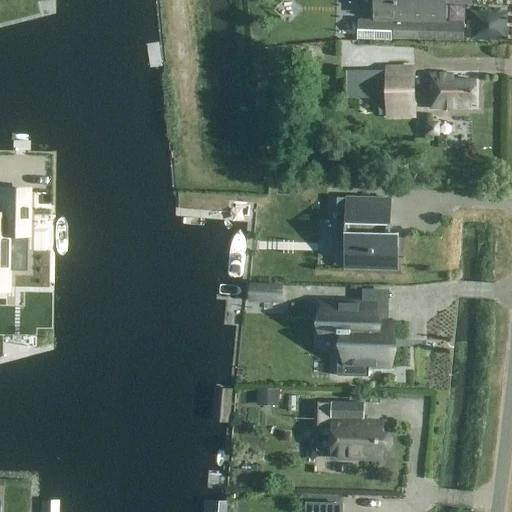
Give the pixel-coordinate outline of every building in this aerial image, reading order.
[(472,0),(372,0),(372,21),(356,21),(356,40),(391,40),(391,38),(463,41),(463,23),(443,23),(444,3),(472,4),(472,0)] [(379,115),(386,115),(386,118),(413,118),(412,66),(385,66),(385,70),(346,70),(346,99),(378,97),(379,115)] [(427,108),(437,108),(467,108),(467,102),(475,102),(475,80),(452,80),(452,75),(427,75),(427,108)] [(390,199),(336,197),(336,221),(346,221),(345,268),(397,269),(398,233),(385,233),(386,223),(390,223),(390,199)] [(247,283),(247,303),(258,303),(282,304),(283,284),(259,283),(247,283)] [(391,352),(392,337),(389,337),(390,321),(373,321),(374,303),(323,302),(322,330),(338,330),(338,332),(349,332),(348,354),(337,354),(336,376),(368,377),(369,367),(388,367),(389,352),(391,352)] [(252,390),(252,406),(273,405),(273,390),(252,390)] [(316,426),(331,426),(330,456),(338,456),(338,460),(360,460),(360,457),(381,457),(382,448),(386,447),(390,444),(390,439),(387,435),(382,434),(382,424),(362,424),(363,404),(317,403),(316,426)] [(222,511),(223,503),(206,501),(205,511),(222,511)]
